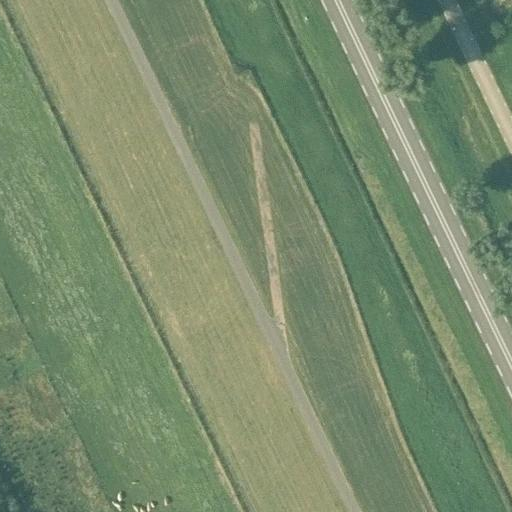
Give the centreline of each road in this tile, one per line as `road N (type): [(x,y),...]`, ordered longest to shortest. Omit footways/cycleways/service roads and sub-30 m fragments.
road 1 (secondary): [(511,362),(338,0)]
road 2 (track): [(286,367),(253,132)]
road 3 (unclassified): [(511,120),(453,0)]
